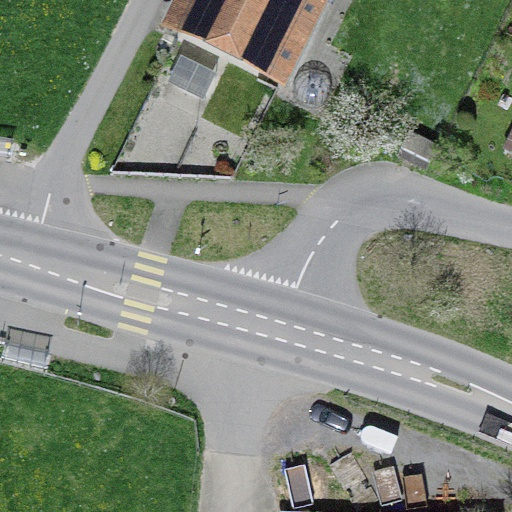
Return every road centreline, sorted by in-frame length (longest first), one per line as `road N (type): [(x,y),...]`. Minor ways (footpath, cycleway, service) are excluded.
road 1 (tertiary): [(294,328),(313,251),(333,219),(356,203),(419,202),(511,230)]
road 2 (residential): [(40,261),(53,182),(146,0)]
road 3 (primary): [(294,328),(511,401)]
road 4 (primary): [(40,261),(258,318)]
road 5 (residential): [(245,511),(258,318)]
